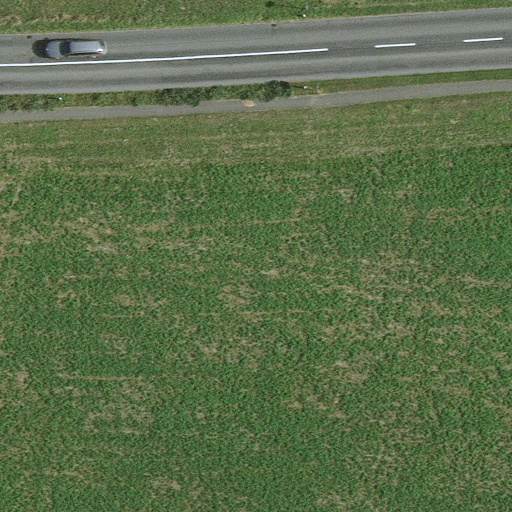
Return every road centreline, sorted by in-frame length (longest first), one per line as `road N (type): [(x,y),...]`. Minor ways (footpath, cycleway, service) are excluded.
road 1 (secondary): [(299,53),(0,62)]
road 2 (secondary): [(299,53),(511,37)]
